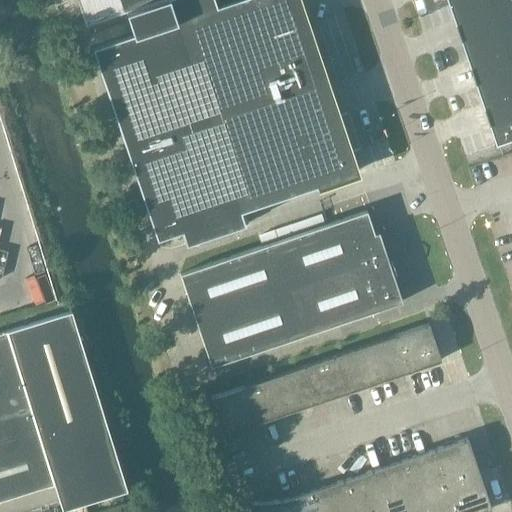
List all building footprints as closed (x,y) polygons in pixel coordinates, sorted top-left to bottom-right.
[(77,0),(85,25),(125,11),(133,34),(92,48),(157,240),(182,231),(186,244),(245,224),(240,211),(354,172),(295,0),(232,0),(216,6),(214,0),(77,0)] [(511,0),(450,0),(499,145),(511,140),(511,0)] [(375,233),(368,210),(180,274),(211,366),(404,301),(380,231),(375,233)] [(108,428),(72,311),(0,333),(0,500),(54,484),(43,448),(108,428)] [(262,421),(410,371),(441,360),(429,324),(211,397),(224,438),(227,442),(262,421)] [(247,502),(248,508),(249,511),(482,511),(491,509),(467,438),(288,498),(247,502)]
